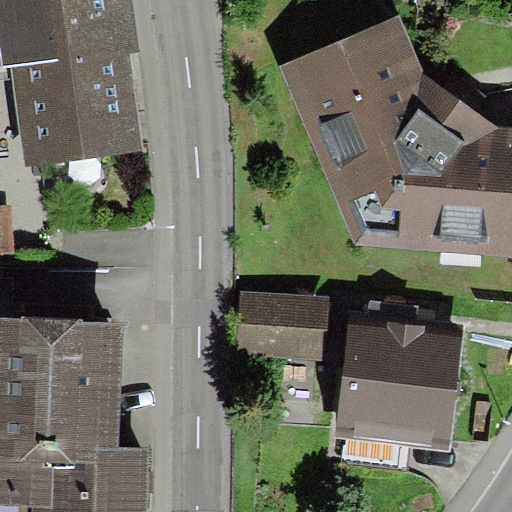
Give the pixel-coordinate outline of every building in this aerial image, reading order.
[(142,51),(135,0),(0,0),(0,66),(13,64),(28,162),(142,145),(130,54),(142,51)] [(424,73),(399,15),(283,67),(357,242),(511,257),(511,127),(499,127),(424,73)] [(11,206),(0,206),(0,253),(14,252),(11,206)] [(353,299),(241,291),(238,354),(347,362),(353,299)] [(353,299),(338,438),(453,450),(465,340),(432,336),(436,308),(353,299)] [(125,321),(0,317),(0,505),(21,506),(20,511),(148,511),(150,448),(121,447),(125,321)]
